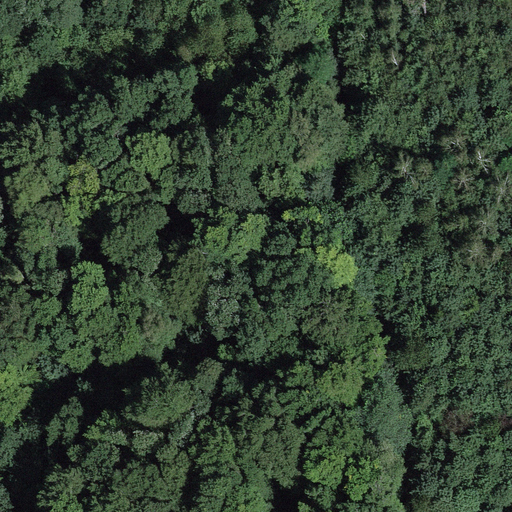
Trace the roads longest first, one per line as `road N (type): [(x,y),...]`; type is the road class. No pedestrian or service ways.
road 1 (track): [(409,511),(348,218),(341,78),(350,0)]
road 2 (track): [(0,390),(90,236),(178,140),(235,40),(242,0)]
